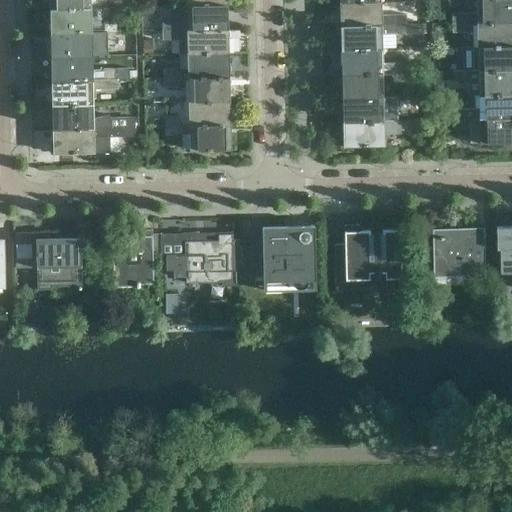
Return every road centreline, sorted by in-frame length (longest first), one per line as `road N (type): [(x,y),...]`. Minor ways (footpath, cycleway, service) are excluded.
road 1 (residential): [(18,194),(276,187)]
road 2 (residential): [(276,187),(511,183)]
road 3 (residential): [(276,187),(273,0)]
